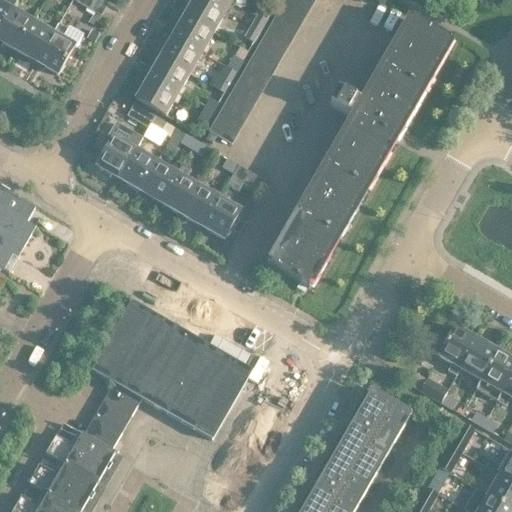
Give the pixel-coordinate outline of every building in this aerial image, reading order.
[(14,2),(12,1),(9,0),(0,0),(0,26),(9,11),(14,2)] [(72,0),(71,2),(99,18),(106,6),(96,0),(72,0)] [(202,0),(192,0),(192,1),(183,16),(213,34),(225,13),(202,0)] [(202,0),(225,13),(232,0),(202,0)] [(297,0),(285,0),(282,5),(304,17),(310,8),(297,0)] [(298,27),(304,17),(282,5),(277,15),(298,27)] [(0,26),(0,44),(13,52),(30,23),(9,11),(0,26)] [(271,24),(292,37),(298,27),(277,15),(271,24)] [(201,55),(213,34),(183,16),(171,37),(201,55)] [(250,27),(260,33),(266,22),(256,17),(250,27)] [(403,36),(426,49),(433,36),(411,22),(403,36)] [(13,52),(34,64),(51,35),(30,23),(13,52)] [(287,47),(292,37),(271,24),(265,34),(287,47)] [(52,35),(51,35),(34,64),(55,77),(73,47),(61,41),(66,32),(57,26),(52,35)] [(260,33),(250,27),(243,39),(252,45),(260,33)] [(90,32),(85,40),(92,45),(97,37),(90,32)] [(281,57),(287,47),(265,34),(259,44),(281,57)] [(327,107),(354,122),(376,135),(369,147),(362,160),(354,172),(347,184),(340,196),(333,208),(326,221),(319,233),(312,245),(305,257),(298,269),(291,282),(305,290),(448,45),(433,36),(426,49),(417,63),(409,77),(401,91),(393,105),(385,119),(363,106),(336,92),(327,107)] [(403,36),(401,39),(395,50),(417,63),(426,49),(403,36)] [(171,37),(159,59),(189,76),(201,55),(171,37)] [(275,67),(281,57),(259,44),(253,54),(275,67)] [(395,50),(387,64),(409,77),(417,63),(395,50)] [(269,77),(275,67),(253,54),(247,64),(269,77)] [(235,75),(242,64),(232,58),(226,69),(235,75)] [(159,59),(147,79),(177,97),(189,76),(159,59)] [(263,87),(269,77),(247,64),(242,74),(263,87)] [(379,78),(401,91),(409,77),(387,64),(379,78)] [(219,81),(228,87),(235,75),(226,69),(219,81)] [(236,84),(257,97),(263,87),(242,74),(236,84)] [(371,92),(393,105),(401,91),(379,78),(371,92)] [(134,101),(164,118),(177,97),(147,79),(134,101)] [(252,107),(257,97),(236,84),(230,94),(252,107)] [(363,106),(385,119),(393,105),(371,92),(363,106)] [(246,116),(252,107),(230,94),(224,104),(246,116)] [(211,116),(217,106),(208,100),(202,111),(211,116)] [(240,126),(246,116),(224,104),(218,114),(240,126)] [(126,118),(122,126),(142,138),(148,128),(153,119),(132,107),(126,118)] [(211,116),(202,111),(195,123),(204,128),(211,116)] [(234,136),(240,126),(218,114),(213,123),(234,136)] [(154,118),(153,119),(148,128),(169,140),(174,131),(164,125),(165,125),(154,118)] [(354,122),(347,135),(369,147),(376,135),(354,122)] [(207,133),(228,146),(234,136),(213,123),(207,133)] [(95,168),(117,181),(134,151),(112,139),(112,140),(102,134),(95,147),(104,153),(95,168)] [(207,135),(204,142),(210,145),(214,139),(207,135)] [(362,160),(369,147),(347,135),(339,147),(362,160)] [(178,145),(190,152),(195,143),(184,136),(178,145)] [(195,143),(190,152),(201,158),(207,149),(195,143)] [(339,147),(332,159),(354,172),(362,160),(339,147)] [(117,181),(138,193),(155,164),(134,151),(117,181)] [(332,159),(325,171),(347,184),(354,172),(332,159)] [(236,167),(226,160),(220,170),(231,177),(236,167)] [(176,176),(155,164),(138,193),(159,205),(176,176)] [(181,167),(176,176),(159,205),(180,217),(197,188),(184,181),(189,172),(181,167)] [(257,180),(236,167),(231,177),(225,186),(237,193),(241,185),(251,191),(257,180)] [(340,196),(347,184),(325,171),(318,183),(340,196)] [(318,183),(311,196),(333,208),(340,196),(318,183)] [(218,200),(197,188),(180,217),(201,229),(218,200)] [(326,221),(333,208),(311,196),(304,208),(326,221)] [(218,200),(201,229),(223,242),(240,213),(218,200)] [(304,208),(297,220),(319,233),(326,221),(304,208)] [(0,209),(0,271),(7,275),(33,229),(0,209)] [(297,220),(290,232),(312,245),(319,233),(297,220)] [(305,257),(312,245),(290,232),(283,244),(305,257)] [(283,244),(276,257),(298,269),(305,257),(283,244)] [(276,257),(269,269),(291,282),(298,269),(276,257)] [(111,386),(140,402),(210,443),(250,373),(130,304),(90,373),(111,386)] [(455,330),(448,342),(437,337),(428,353),(450,366),(447,371),(456,376),(459,371),(459,372),(476,342),(455,330)] [(476,342),(459,372),(480,384),(497,354),(476,342)] [(511,362),(497,354),(480,384),(475,392),(496,404),(511,376),(511,362)] [(511,376),(496,404),(504,409),(509,400),(511,401),(511,376)] [(418,393),(439,405),(444,397),(454,380),(450,378),(443,388),(442,388),(441,390),(425,381),(418,393)] [(94,399),(101,403),(130,420),(140,402),(111,386),(108,392),(100,388),(94,399)] [(370,437),(391,449),(397,438),(376,426),(382,416),(388,405),(372,396),(337,456),(354,465),(358,458),(364,447),(370,437)] [(444,397),(439,405),(439,406),(450,412),(456,403),(444,397)] [(84,416),(91,420),(120,437),(130,420),(101,403),(94,399),(84,416)] [(382,416),(403,428),(409,417),(388,405),(382,416)] [(481,430),(486,421),(474,414),(469,423),(481,430)] [(376,426),(397,438),(403,428),(382,416),(376,426)] [(110,454),(120,437),(91,420),(81,437),(110,454)] [(497,427),(486,421),(481,430),(492,437),(497,427)] [(60,431),(56,439),(73,449),(77,441),(60,431)] [(63,467),(97,487),(114,456),(110,454),(81,437),(80,437),(77,441),(73,449),(55,439),(44,457),(63,467)] [(364,447),(385,459),(391,449),(370,437),(364,447)] [(449,448),(459,454),(465,443),(455,438),(449,448)] [(358,458),(379,470),(385,459),(364,447),(358,458)] [(459,454),(449,448),(442,460),(452,466),(459,454)] [(490,472),(511,484),(511,456),(502,450),(490,472)] [(330,511),(328,510),(334,500),(340,489),(346,479),(352,468),(354,465),(337,456),(304,511),(330,511)] [(352,468),(373,480),(379,470),(358,458),(354,465),(352,468)] [(41,460),(37,468),(56,479),(61,471),(41,460)] [(26,486),(45,497),(70,511),(82,511),(97,487),(63,467),(61,471),(56,479),(37,468),(26,486)] [(346,479),(367,491),(373,480),(352,468),(346,479)] [(486,497),(511,511),(511,484),(490,472),(484,482),(492,487),(486,497)] [(340,489),(361,501),(367,491),(346,479),(340,489)] [(435,496),(441,485),(432,479),(425,490),(435,496)] [(334,500),(355,511),(361,501),(340,489),(334,500)] [(26,492),(22,500),(39,509),(43,501),(26,492)] [(20,498),(11,511),(70,511),(45,497),(43,501),(39,509),(22,500),(20,498)] [(477,511),(511,511),(486,497),(477,511)] [(424,511),(430,504),(422,499),(413,511),(424,511)] [(328,510),(330,511),(354,511),(355,511),(334,500),(328,510)]
